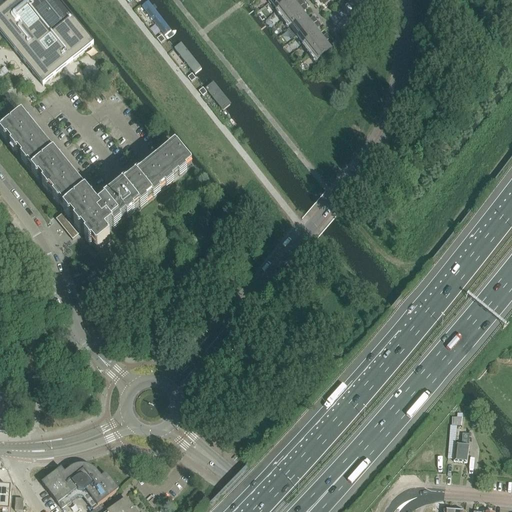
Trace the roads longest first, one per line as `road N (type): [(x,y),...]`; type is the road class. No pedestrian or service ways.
road 1 (unclassified): [(171,389),(386,133),(403,76),(403,0)]
road 2 (motorway): [(511,203),(250,511)]
road 3 (residential): [(133,389),(80,333),(41,243),(0,186)]
road 4 (motorway): [(357,458),(511,277)]
road 5 (tertiary): [(18,451),(72,451),(135,427)]
